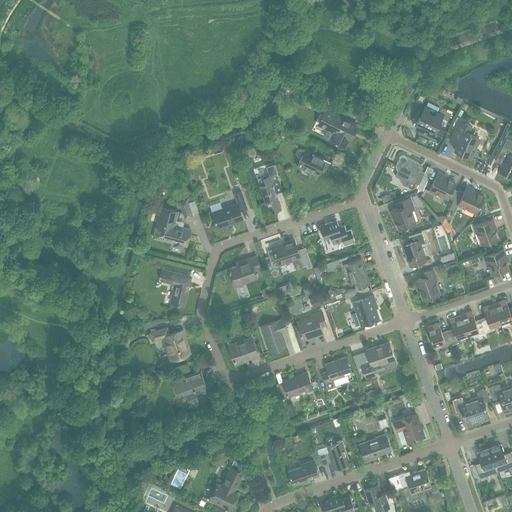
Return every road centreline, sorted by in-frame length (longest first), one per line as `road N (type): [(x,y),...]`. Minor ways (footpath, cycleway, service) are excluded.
road 1 (residential): [(404,321),(232,380),(222,374),(203,317),(218,250),(362,193)]
road 2 (residential): [(449,443),(264,511)]
road 3 (residential): [(386,136),(427,53),(511,21)]
road 4 (residential): [(511,227),(492,185),(386,136)]
road 5 (residential): [(404,321),(362,193)]
road 6 (residential): [(449,443),(404,321)]
